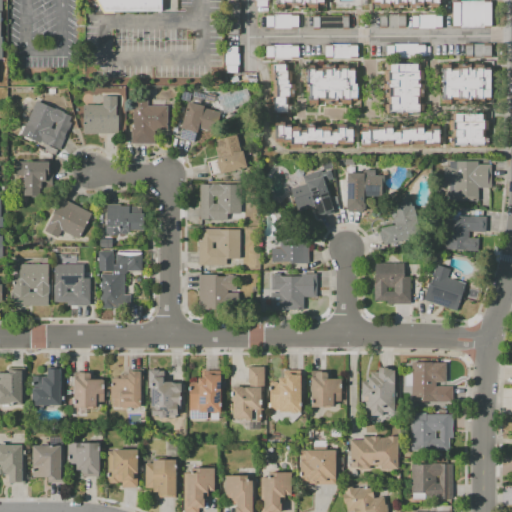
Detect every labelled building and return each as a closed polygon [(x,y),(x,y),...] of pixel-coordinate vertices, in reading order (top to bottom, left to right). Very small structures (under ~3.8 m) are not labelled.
[(162,0),(162,11),(103,11),(96,0),(162,0)] [(323,0),(323,5),(317,5),(317,8),(308,8),(308,5),(304,5),(304,9),(291,9),(291,5),(284,5),(284,8),(275,8),(275,0),(323,0)] [(374,4),(374,0),(439,0),(439,8),(430,8),(430,4),(423,4),(423,8),(410,8),(410,4),(406,4),(406,8),(398,8),(393,8),(393,5),(390,5),(390,8),(380,8),(380,5),(374,4)] [(451,2),(459,2),(459,0),(483,0),(483,2),(491,2),(491,25),(452,25),(451,2)] [(239,35),(225,35),(225,3),(239,3),(239,35)] [(265,29),(265,16),(272,16),(272,14),(290,14),(290,16),(298,16),(297,29),(290,29),(290,27),(273,27),(273,29),(265,29)] [(379,28),(379,16),(386,16),(386,14),(397,14),(397,16),(405,16),(405,28),(379,28)] [(412,29),(412,14),(418,14),(434,14),(441,14),(440,29),(435,29),(435,28),(418,27),(418,29),(412,29)] [(311,29),(311,15),(348,15),(349,29),(311,29)] [(465,58),(464,45),(472,45),(472,43),(483,43),(483,45),(490,45),(490,57),(465,58)] [(266,46),(273,46),(273,44),(298,44),(298,59),(291,59),(266,59),(266,46)] [(325,58),(325,46),(332,46),(332,44),(349,44),(349,46),(357,46),(357,58),(325,58)] [(387,44),(425,44),(425,58),(387,58),(387,44)] [(225,72),(225,46),(238,46),(238,72),(225,72)] [(442,103),(442,64),(449,64),(449,65),(450,65),(450,68),(457,68),(457,64),(461,64),(470,64),(470,67),(474,67),(474,64),(480,64),(480,63),(484,63),(484,67),(490,67),(490,100),(484,100),(484,103),(459,103),(459,100),(451,100),(451,103),(442,103)] [(272,97),(273,80),(270,80),(270,64),(287,64),(287,71),(290,71),(290,83),(294,84),(293,97),(287,97),(287,103),(290,103),(290,113),(270,113),(270,97),(272,97)] [(309,103),(308,85),(306,85),(306,65),(314,65),(314,69),(321,69),(321,64),(334,64),(334,68),(338,68),(338,65),(345,65),(345,66),(348,66),(348,68),(354,68),(354,84),(357,84),(357,101),(350,101),(350,104),(341,104),(341,101),(337,101),(337,105),(332,105),(332,104),(324,104),(324,100),(317,100),(317,103),(309,103)] [(388,104),(388,96),(385,96),(385,84),(388,84),(388,80),(385,80),(385,70),(388,70),(388,64),(420,64),(420,70),(423,70),(423,80),(420,80),(420,83),(424,83),(424,96),(420,96),(420,104),(423,104),(423,112),(385,112),(385,104),(388,104)] [(104,96),(104,87),(123,87),(123,96),(104,96)] [(223,113),(217,96),(228,92),(229,94),(238,90),(238,91),(246,88),(250,100),(243,103),(234,107),(235,109),(223,113)] [(131,143),(131,128),(133,128),(132,95),(147,95),(147,105),(167,105),(167,130),(154,130),(154,143),(131,143)] [(83,134),(83,105),(102,105),(102,96),(116,96),(116,107),(116,115),(117,115),(117,134),(83,134)] [(36,100),(54,108),(54,107),(64,112),(63,113),(73,117),(59,149),(49,144),(49,145),(41,142),(40,144),(20,134),(36,100)] [(181,129),(188,102),(205,106),(204,108),(221,113),(216,133),(199,128),(197,133),(181,129)] [(449,145),(449,138),(450,138),(450,136),(453,136),(453,130),(449,130),(449,123),(450,123),(450,120),(452,120),(452,114),(485,113),(485,120),(487,120),(487,123),(488,123),(488,129),(484,129),(484,137),(487,137),(487,145),(449,145)] [(274,142),(274,122),(283,122),(283,124),(289,124),(289,126),(299,126),(299,129),(305,129),(305,123),(311,123),(311,124),(314,124),(314,127),(320,127),(320,126),(327,126),(327,127),(331,127),(331,129),(336,129),(336,123),(342,123),(342,124),(345,124),(345,126),(351,126),(351,144),(336,144),(336,147),(318,147),(318,144),(305,144),(305,147),(290,147),(290,142),(274,142)] [(358,147),(358,129),(367,129),(367,126),(370,127),(370,126),(376,126),(382,126),(382,124),(393,124),(393,130),(399,130),(399,124),(406,124),(405,126),(413,126),(413,123),(423,123),(423,129),(430,129),(430,126),(438,126),(438,147),(423,146),(423,144),(408,144),(408,147),(392,147),(392,144),(377,144),(377,147),(358,147)] [(210,175),(206,161),(218,157),(213,140),(236,134),(241,151),(243,151),(247,166),(221,173),(220,172),(210,175)] [(24,196),(24,176),(15,176),(15,161),(52,161),(52,196),(31,196),(24,196)] [(491,164),(491,187),(478,187),(478,200),(449,200),(449,181),(443,181),(443,166),(449,166),(449,161),(478,161),(478,164),(491,164)] [(317,217),(314,206),(297,211),(290,188),(304,183),(302,175),(320,169),(321,172),(329,169),(333,180),(324,182),(333,209),(332,209),(333,212),(317,217)] [(346,172),(364,173),(364,169),(375,169),(374,175),(381,175),(381,197),(363,196),(363,209),(361,211),(348,211),(346,209),(346,172)] [(199,219),(199,184),(210,184),(210,183),(220,183),(220,184),(240,184),(239,213),(226,213),(226,220),(210,220),(210,219),(199,219)] [(380,228),(392,225),(387,203),(411,197),(416,219),(421,235),(384,245),(383,242),(382,243),(379,231),(380,231),(380,228)] [(44,231),(49,221),(50,222),(53,214),(52,214),(60,198),(91,214),(78,239),(61,230),(57,238),(44,231)] [(106,204),(120,204),(120,206),(141,206),(141,213),(143,213),(143,230),(129,230),(125,234),(106,234),(106,204)] [(443,248),(444,219),(458,220),(458,216),(469,216),(469,215),(485,216),(484,231),(468,231),(467,237),(478,237),(477,251),(464,250),(464,249),(443,248)] [(271,262),(271,247),(279,247),(280,226),(308,226),(308,263),(290,263),(290,261),(282,261),(282,262),(271,262)] [(198,264),(198,241),(201,241),(201,228),(219,228),(219,229),(239,229),(239,258),(225,257),(225,264),(198,264)] [(99,243),(100,234),(107,234),(107,243),(99,243)] [(100,307),(100,273),(112,273),(112,270),(97,270),(97,250),(112,251),(112,263),(115,263),(115,252),(140,252),(140,270),(127,270),(124,273),(124,294),(129,294),(129,307),(100,307)] [(374,300),(374,282),(374,263),(403,263),(403,276),(410,276),(410,304),(386,303),(386,300),(374,300)] [(13,305),(14,295),(12,294),(12,278),(19,278),(19,264),(48,264),(48,305),(13,305)] [(53,302),(53,284),(54,284),(54,264),(83,264),(83,277),(89,277),(89,305),(66,305),(66,302),(53,302)] [(423,299),(429,282),(431,282),(433,275),(432,275),(436,264),(450,269),(447,277),(465,283),(456,311),(423,299)] [(270,309),(270,292),(278,292),(278,289),(270,289),(271,275),(301,276),(301,273),(316,273),(315,296),(303,296),(302,310),(270,309)] [(198,309),(198,275),(216,275),(216,276),(224,276),(235,276),(235,291),(227,290),(227,293),(237,293),(237,308),(222,308),(222,310),(198,309)] [(232,418),(232,401),(231,401),(231,386),(242,386),(242,387),(249,387),(249,382),(248,382),(248,366),(263,366),(263,410),(261,410),(261,422),(249,422),(249,420),(245,420),(245,419),(234,419),(234,418),(232,418)] [(370,415),(370,411),(364,411),(364,400),(367,400),(367,396),(361,396),(361,381),(368,381),(368,377),(370,377),(370,371),(378,371),(378,367),(388,367),(388,369),(391,369),(391,370),(395,370),(395,383),(394,383),(394,412),(382,412),(382,415),(370,415)] [(416,401),(416,396),(411,396),(411,386),(405,386),(405,373),(411,373),(411,368),(433,368),(433,367),(446,367),(445,380),(435,380),(435,386),(452,386),(452,402),(434,402),(434,401),(416,401)] [(24,405),(20,404),(0,404),(0,373),(8,373),(8,368),(24,368),(24,405)] [(63,406),(58,406),(58,405),(31,405),(32,389),(32,384),(31,384),(31,375),(47,375),(47,368),(63,368),(63,406)] [(139,407),(136,407),(136,408),(130,408),(130,407),(128,407),(112,407),(112,398),(110,398),(110,378),(112,378),(112,377),(120,377),(120,374),(127,374),(127,369),(142,369),(142,386),(140,386),(139,407)] [(147,369),(164,369),(163,381),(172,381),(172,384),(180,384),(180,409),(178,409),(178,418),(158,418),(158,414),(146,414),(147,369)] [(270,382),(277,382),(277,377),(283,377),(283,369),(302,369),(302,411),(270,412),(270,382)] [(102,401),(95,401),(95,406),(87,406),(87,407),(73,407),(73,377),(77,377),(77,371),(88,371),(88,374),(93,374),(93,379),(102,379),(102,401)] [(310,376),(315,376),(315,372),(331,372),(331,378),(341,378),(341,401),(332,402),(332,407),(311,407),(310,376)] [(189,410),(189,382),(197,382),(197,377),(202,377),(202,374),(220,374),(220,411),(199,412),(198,410),(189,410)] [(411,451),(411,413),(426,413),(426,414),(452,415),(452,438),(448,438),(448,451),(411,451)] [(350,467),(351,440),(363,440),(363,436),(397,437),(397,469),(380,469),(380,465),(370,465),(370,469),(360,469),(360,467),(350,467)] [(67,463),(67,442),(99,442),(99,472),(98,472),(98,475),(83,475),(83,473),(82,473),(82,469),(76,469),(76,463),(67,463)] [(0,473),(0,444),(24,444),(24,481),(8,481),(8,473),(0,473)] [(32,476),(32,445),(63,445),(64,482),(47,482),(47,476),(32,476)] [(299,480),(299,459),(300,459),(300,449),(315,450),(315,445),(328,446),(328,450),(338,450),(337,477),(337,484),(311,483),(311,480),(299,480)] [(108,451),(114,451),(114,449),(138,450),(137,488),(123,487),(123,482),(118,482),(118,483),(108,483),(108,451)] [(144,487),(144,463),(152,463),(152,459),(175,459),(175,497),(157,497),(157,491),(152,491),(152,487),(144,487)] [(412,499),(412,493),(411,493),(411,463),(439,463),(439,464),(452,464),(452,499),(412,499)] [(183,511),(183,472),(192,472),(192,468),(214,468),(214,491),(208,491),(208,493),(203,493),(203,499),(204,499),(204,508),(199,508),(199,511),(183,511)] [(262,511),(262,477),(269,477),(269,472),(292,472),(292,495),(283,495),(283,500),(280,500),(280,502),(282,502),(282,511),(276,511),(262,511)] [(225,498),(225,475),(247,475),(247,480),(255,480),(255,511),(235,511),(235,506),(236,506),(236,500),(231,500),(231,498),(225,498)] [(354,511),(347,511),(345,503),(344,503),(342,494),(345,493),(344,490),(346,487),(351,486),(354,488),(359,487),(360,488),(371,486),(374,498),(383,496),(386,511),(354,511)]
